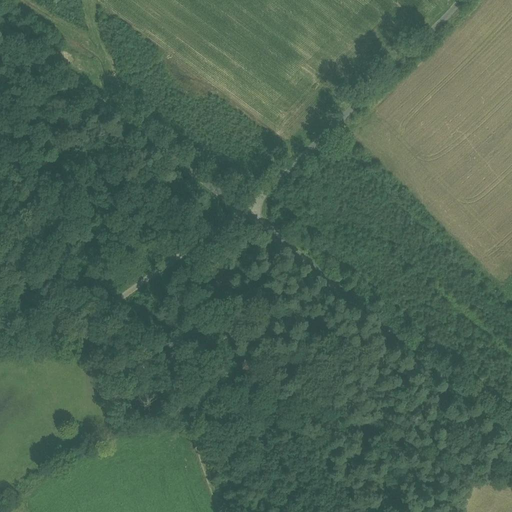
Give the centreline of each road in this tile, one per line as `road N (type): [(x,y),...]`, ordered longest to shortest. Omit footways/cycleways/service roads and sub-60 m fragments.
road 1 (unclassified): [(511,420),(233,209)]
road 2 (unclassified): [(467,0),(376,95),(233,209)]
road 3 (unclassified): [(233,209),(0,32)]
road 4 (track): [(0,319),(115,299),(233,209)]
